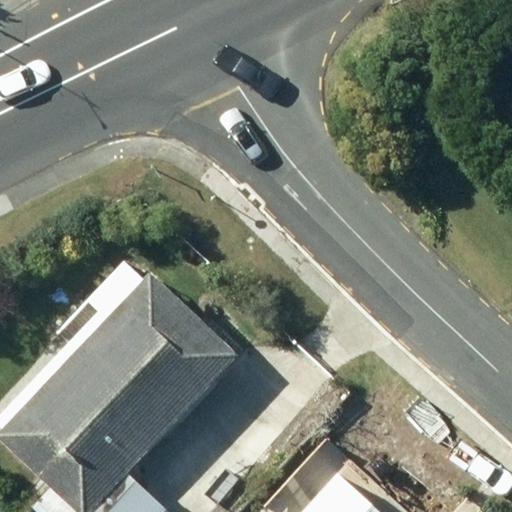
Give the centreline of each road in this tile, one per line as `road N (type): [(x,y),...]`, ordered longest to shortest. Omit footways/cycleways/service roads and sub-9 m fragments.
road 1 (tertiary): [(511,367),(238,94),(182,25)]
road 2 (secondary): [(182,25),(0,112)]
